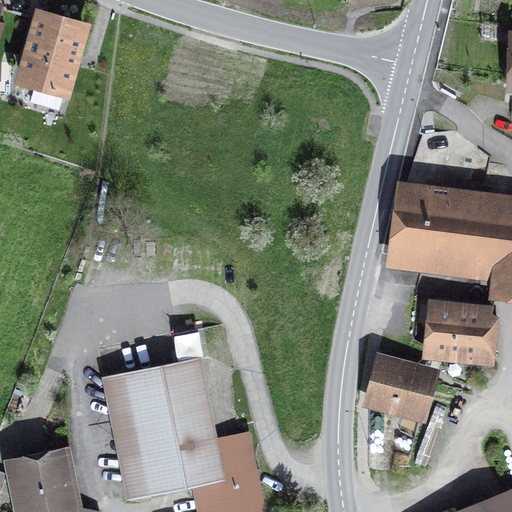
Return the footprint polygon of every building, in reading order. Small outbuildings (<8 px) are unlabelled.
[(59,107),(64,92),(65,93),(84,27),(41,14),(22,80),(36,84),(31,101),(56,109),(59,107)] [(406,188),(399,257),(497,268),(494,295),(511,296),(511,209),(505,208),(506,200),(406,188)] [(436,312),(433,350),(495,356),(498,324),(484,323),(485,311),(460,309),(459,314),(436,312)] [(105,379),(129,496),(223,476),(198,359),(209,357),(203,328),(175,333),(181,363),(105,379)] [(370,405),(420,421),(433,381),(382,365),(370,405)] [(83,511),(77,507),(66,452),(11,463),(20,511),(52,511),(67,509),(67,511),(99,511),(99,510),(91,511),(83,511)] [(511,511),(511,495),(470,511),(511,511)]
